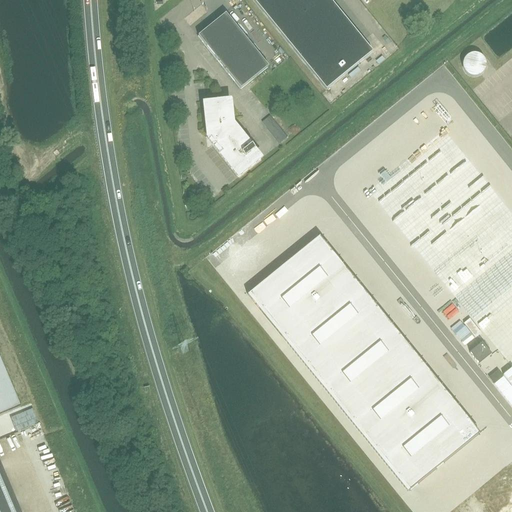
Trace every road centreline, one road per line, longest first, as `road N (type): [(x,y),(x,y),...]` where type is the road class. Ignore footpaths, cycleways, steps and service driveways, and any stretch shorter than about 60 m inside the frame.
road 1 (trunk): [(207,511),(137,306),(98,105),(89,0)]
road 2 (unclassified): [(315,177),(511,415)]
road 3 (unclassified): [(511,158),(443,73),(315,177)]
road 4 (unclassified): [(315,177),(212,261)]
